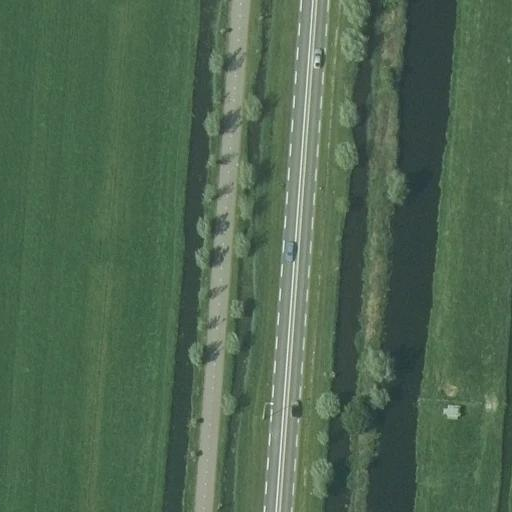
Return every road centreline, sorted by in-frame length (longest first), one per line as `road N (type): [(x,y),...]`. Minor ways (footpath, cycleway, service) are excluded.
road 1 (unclassified): [(202,511),(239,0)]
road 2 (secondary): [(277,511),(312,0)]
